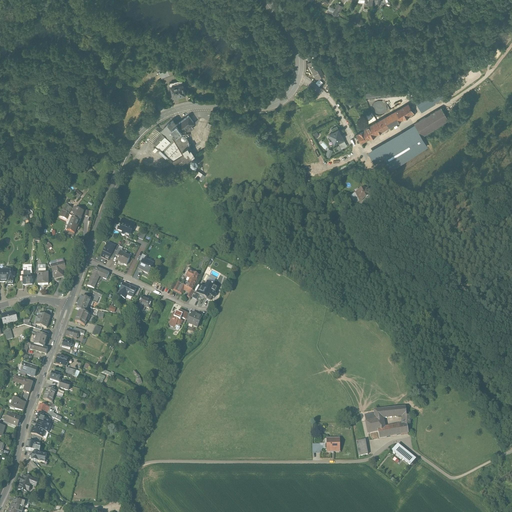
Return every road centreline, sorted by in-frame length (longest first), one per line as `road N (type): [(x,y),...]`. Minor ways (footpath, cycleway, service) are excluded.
road 1 (unclassified): [(422,457),(392,438),(357,458),(148,461),(134,468),(115,504),(66,503)]
road 2 (secondary): [(84,259),(121,159),(143,130),(193,106),(265,106),(286,95)]
road 3 (track): [(378,183),(437,266),(511,325)]
road 4 (secondary): [(16,454),(68,304)]
road 5 (residential): [(84,259),(207,306)]
road 6 (track): [(107,506),(157,392)]
